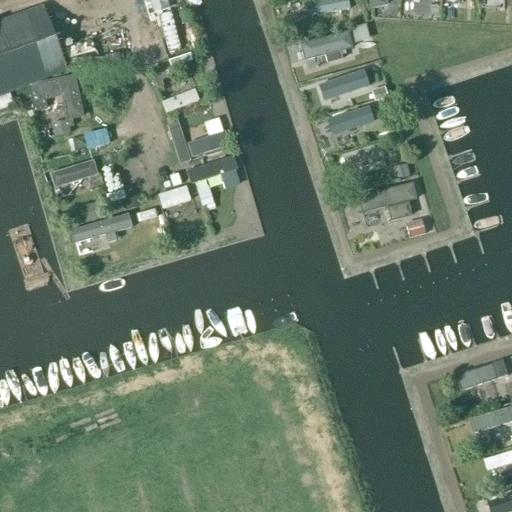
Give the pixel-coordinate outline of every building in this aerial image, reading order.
[(146,0),(153,22),(170,16),(164,0),(146,0)] [(303,22),(351,7),(349,0),(314,0),(298,5),(303,22)] [(388,0),(370,0),(372,9),(389,5),(388,0)] [(54,42),(41,5),(0,20),(0,95),(16,90),(65,71),(54,42)] [(357,41),(370,38),(367,25),(354,28),(357,41)] [(349,31),(301,43),(306,59),(354,47),(349,31)] [(314,99),(352,87),(347,72),(310,83),(314,99)] [(62,127),(82,122),(74,80),(54,84),(62,127)] [(196,106),(191,92),(160,103),(165,117),(196,106)] [(185,145),(190,160),(228,147),(223,132),(221,133),(216,119),(202,124),(206,137),(185,145)] [(78,146),(103,143),(102,134),(77,138),(78,146)] [(346,153),(350,166),(385,155),(381,143),(346,153)] [(189,183),(190,185),(218,176),(223,191),(238,186),(233,171),(235,171),(231,157),(185,172),(189,183)] [(47,179),(52,194),(97,181),(93,166),(47,179)] [(392,220),(412,215),(410,203),(418,201),(414,183),(359,195),(363,214),(390,209),(392,220)] [(212,187),(201,188),(202,208),(213,208),(212,187)] [(184,191),(159,199),(163,213),(188,206),(184,191)] [(86,222),(100,218),(96,202),(81,205),(86,222)] [(127,217),(70,234),(74,250),(132,233),(127,217)] [(458,375),(464,391),(510,375),(505,360),(458,375)] [(511,407),(472,417),(475,433),(511,424),(511,407)] [(488,470),(511,465),(511,450),(486,455),(488,470)] [(491,511),(507,511),(511,511),(511,494),(489,501),(491,511)]
